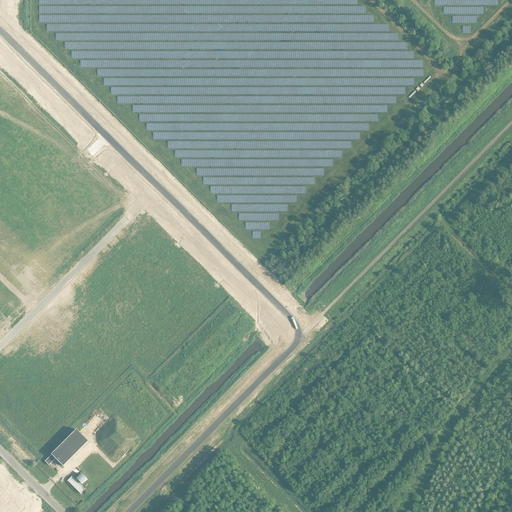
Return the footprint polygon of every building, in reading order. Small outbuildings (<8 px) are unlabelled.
[(56,357),(31,382),(66,417),(91,392),(56,357)] [(107,404),(118,415),(132,400),(121,389),(107,404)] [(52,450),(55,453),(44,463),(56,475),(88,443),(76,431),(69,439),(66,436),(52,450)] [(109,450),(103,455),(112,465),(118,459),(109,450)] [(79,483),(81,485),(86,480),(81,475),(75,482),(78,484),(79,483)] [(75,482),(71,478),(67,482),(80,495),(84,491),(78,484),(75,482)]
